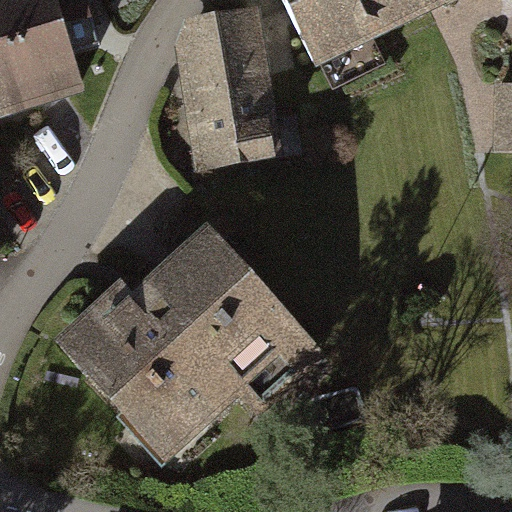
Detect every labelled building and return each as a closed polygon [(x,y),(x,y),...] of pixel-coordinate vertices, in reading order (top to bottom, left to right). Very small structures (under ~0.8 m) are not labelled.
[(107,51),(92,0),(0,0),(0,93),(9,126),(94,101),(82,58),(107,51)] [(411,27),(398,0),(276,0),(311,74),(411,27)] [(398,0),(411,27),(469,0),(398,0)] [(184,27),(177,52),(197,176),(282,162),(258,15),(184,27)] [(511,86),(496,86),(494,155),(511,155),(511,86)] [(0,128),(9,126),(0,93),(0,128)] [(118,286),(50,350),(164,471),(242,399),(271,431),(337,370),(208,232),(132,302),(118,286)]
